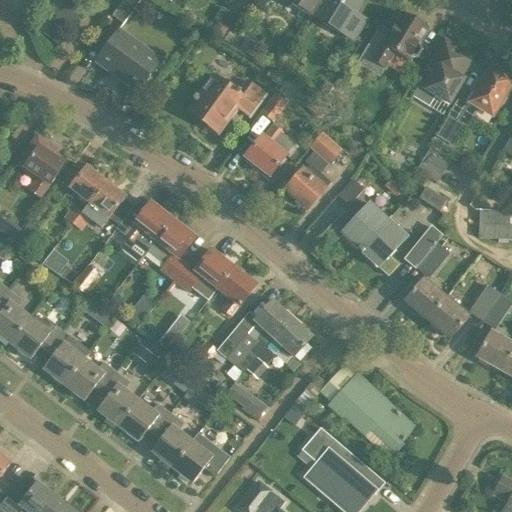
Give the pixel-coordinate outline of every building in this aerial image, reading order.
[(82,11),(66,0),(56,0),(35,29),(57,45),(82,11)] [(140,0),(124,0),(112,17),(123,24),(140,0)] [(156,0),(180,14),(188,0),(156,0)] [(288,0),(311,14),(320,0),(288,0)] [(320,0),(311,14),(353,39),(362,24),(350,16),(360,0),(320,0)] [(380,27),(357,64),(380,78),(384,70),(395,53),(408,61),(411,57),(413,58),(419,57),(421,53),(419,47),(417,46),(427,31),(403,16),(391,34),(380,27)] [(94,63),(137,94),(160,62),(118,30),(94,63)] [(472,60),(457,51),(458,49),(450,44),(442,56),(436,53),(416,86),(449,106),(465,80),(461,78),(472,60)] [(478,83),(463,106),(456,102),(436,134),(449,142),(462,122),(467,125),(478,108),(491,117),(511,83),(511,76),(503,71),(500,76),(491,70),(482,85),(478,83)] [(213,78),(187,113),(217,135),(235,109),(249,119),(265,96),(246,82),(237,95),(213,78)] [(259,114),(272,123),(286,103),(274,94),(259,114)] [(244,159),(267,178),(284,157),(272,148),(284,134),(273,126),(262,140),(260,138),(244,159)] [(309,148),(314,153),(328,166),(341,151),(322,134),(309,148)] [(61,166),(49,158),(54,151),(41,142),(36,149),(30,145),(16,165),(36,179),(27,191),(38,199),(47,187),(61,166)] [(416,171),(436,183),(450,161),(430,148),(416,171)] [(302,172),(285,191),(307,211),(330,185),(319,176),(328,166),(314,153),(305,163),(310,167),(304,174),(302,172)] [(85,168),(68,190),(87,204),(103,183),(85,168)] [(337,197),(348,207),(364,191),(353,180),(337,197)] [(87,204),(81,213),(100,227),(123,198),(103,183),(87,204)] [(425,188),(418,200),(439,212),(445,201),(425,188)] [(127,246),(142,258),(171,222),(148,204),(132,225),(133,226),(124,236),(130,241),(127,246)] [(332,226),(360,252),(388,223),(370,205),(352,224),(342,215),(332,226)] [(64,218),(71,224),(81,213),(73,206),(64,218)] [(479,211),(478,226),(509,228),(509,225),(510,212),(479,211)] [(81,213),(71,224),(81,232),(90,220),(81,213)] [(0,232),(12,241),(21,230),(0,214),(0,232)] [(39,230),(29,222),(13,243),(23,251),(39,230)] [(159,271),(172,282),(185,266),(177,260),(193,239),(171,222),(142,258),(143,259),(147,252),(164,266),(162,268),(159,271)] [(388,223),(360,252),(387,279),(397,268),(388,259),(406,240),(388,223)] [(509,228),(478,226),(477,239),(511,241),(511,226),(509,225),(509,228)] [(403,260),(415,270),(437,244),(436,244),(443,236),(431,226),(403,260)] [(437,244),(415,270),(428,281),(449,255),(437,244)] [(190,290),(206,302),(232,270),(209,252),(193,272),(185,266),(172,282),(187,294),(190,290)] [(98,274),(88,266),(73,285),(84,294),(98,274)] [(232,270),(206,302),(216,290),(228,300),(220,310),(231,318),(238,308),(254,287),(232,270)] [(404,303),(426,322),(445,300),(422,281),(404,303)] [(468,313),(481,322),(500,295),(487,286),(468,313)] [(0,340),(6,345),(26,319),(15,310),(21,300),(7,289),(0,298),(0,340)] [(511,303),(500,295),(481,322),(494,331),(511,305),(511,303)] [(445,300),(426,322),(448,341),(467,319),(445,300)] [(216,351),(196,375),(198,376),(213,359),(221,366),(227,360),(233,366),(225,375),(229,378),(225,383),(229,387),(234,382),(291,320),(271,302),(256,319),(248,313),(217,352),(216,351)] [(113,319),(99,309),(91,319),(106,329),(113,319)] [(37,349),(43,354),(61,330),(46,319),(41,319),(36,326),(26,319),(6,345),(28,361),(37,349)] [(311,338),(291,320),(234,382),(236,383),(246,371),(257,381),(267,369),(265,367),(281,350),(291,359),(311,338)] [(40,371),(60,386),(87,351),(61,330),(43,354),(50,359),(40,371)] [(476,359),(502,373),(511,354),(511,346),(490,334),(476,359)] [(185,366),(196,375),(216,351),(205,342),(185,366)] [(91,391),(97,396),(116,371),(103,362),(95,372),(82,361),(89,352),(87,351),(60,386),(82,403),(91,391)] [(511,354),(502,373),(511,378),(511,354)] [(332,405),(363,435),(388,457),(393,451),(411,431),(356,379),(344,366),(319,393),(332,405)] [(116,371),(97,396),(104,401),(94,413),(115,428),(135,402),(124,393),(131,383),(122,376),(116,371)] [(209,410),(217,398),(196,384),(188,396),(209,410)] [(225,395),(258,419),(267,408),(234,384),(225,395)] [(145,432),(151,437),(170,412),(157,403),(150,413),(135,402),(115,428),(135,444),(145,432)] [(148,454),(169,470),(189,444),(178,435),(185,423),(170,412),(151,437),(157,442),(148,454)] [(319,429),(306,444),(322,458),(306,477),(346,511),(358,511),(367,501),(366,500),(371,494),(374,497),(376,494),(359,480),(367,470),(319,429)] [(197,434),(189,444),(169,470),(190,486),(203,469),(214,478),(229,459),(197,434)] [(243,442),(236,436),(229,445),(236,451),(243,442)] [(0,458),(0,476),(9,465),(0,458)] [(52,511),(59,504),(36,485),(33,489),(21,479),(0,505),(0,511),(52,511)] [(502,511),(511,511),(511,484),(501,479),(493,493),(508,501),(502,511)] [(279,511),(286,503),(258,481),(235,511),(236,511),(256,511),(259,509),(262,511),(279,511)]
